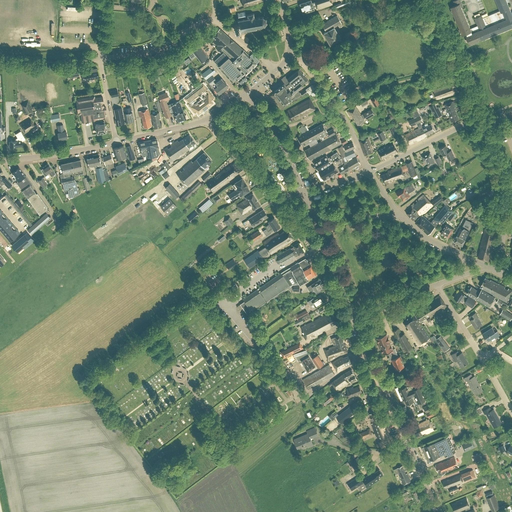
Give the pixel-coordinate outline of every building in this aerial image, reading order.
[(332,4),(330,0),(314,0),(315,1),(311,3),(310,0),(300,4),(303,13),(314,10),(313,9),(317,8),(317,9),(332,4)] [(481,40),(511,26),(511,11),(511,12),(506,0),(495,0),(500,10),(488,15),(483,18),(481,15),(475,18),(476,23),(478,27),(476,28),(476,27),(473,28),(474,30),(471,31),(469,26),(461,7),(463,7),(463,6),(462,4),(461,2),(460,0),(455,0),(453,1),(455,5),(451,7),(463,35),(466,33),(467,35),(466,36),(469,45),(479,40),(481,39),(481,40)] [(237,32),(238,32),(245,30),(245,31),(246,31),(246,30),(250,29),(250,30),(251,30),(251,29),(255,29),(256,29),(256,28),(256,27),(260,26),(260,28),(261,28),(261,26),(264,26),(264,27),(265,27),(264,25),(266,23),(267,23),(267,22),(266,22),(265,19),(267,18),(266,18),(265,18),(262,17),(263,16),(262,15),(262,17),(259,17),(259,16),(258,16),(258,17),(255,18),(254,17),(253,14),(253,13),(253,14),(248,15),(247,14),(246,15),(247,16),(248,18),(243,19),(243,18),(243,19),(238,20),(237,20),(237,21),(238,23),(233,24),(234,30),(237,29),(237,31),(237,32)] [(322,24),(323,26),(326,31),(329,29),(334,27),(339,24),(341,23),(341,22),(337,15),(335,16),(322,24)] [(340,38),(334,27),(329,29),(326,31),(323,33),(330,44),(340,38)] [(219,28),(210,39),(217,45),(211,53),(215,57),(222,50),(224,52),(229,56),(228,57),(232,61),(243,50),(219,28)] [(198,44),(191,49),(201,62),(208,57),(198,44)] [(223,52),(214,61),(232,81),(235,78),(237,80),(244,73),(245,74),(256,63),(257,61),(258,61),(259,60),(252,53),(250,56),(244,50),(243,50),(232,61),(228,57),(223,52)] [(197,78),(200,76),(191,64),(188,66),(197,78)] [(81,73),(83,82),(89,81),(89,79),(98,78),(96,68),(90,70),(91,71),(81,73)] [(214,69),(204,77),(206,79),(216,72),(214,69)] [(274,93),(271,95),(282,109),(285,106),(291,102),(296,98),(301,94),(299,93),(297,90),(302,85),(301,84),(307,79),(299,69),(287,78),(283,82),(281,79),(272,87),(273,89),(274,90),(274,93)] [(214,83),(217,86),(215,88),(219,93),(228,86),(224,81),(221,78),(214,83)] [(453,90),(452,87),(458,85),(457,82),(434,90),(437,99),(455,93),(454,90),(453,90)] [(196,110),(198,113),(213,101),(211,99),(214,97),(203,84),(185,98),(188,103),(187,104),(194,112),(196,110)] [(312,85),(300,93),(302,95),(314,87),(312,85)] [(164,93),(158,95),(161,101),(159,102),(160,103),(163,111),(162,111),(163,112),(165,118),(171,115),(171,114),(168,105),(167,104),(166,100),(167,100),(164,93)] [(82,122),(96,120),(104,118),(107,118),(105,106),(104,107),(102,96),(92,98),(92,96),(76,99),(78,113),(80,112),(82,122)] [(371,99),(375,106),(381,103),(376,96),(371,99)] [(305,114),(315,109),(309,99),(287,111),(288,112),(286,113),(291,121),(294,119),(294,120),(303,116),(302,115),(305,114)] [(186,119),(179,100),(170,104),(168,105),(171,114),(173,113),(177,122),(186,119)] [(21,105),(26,115),(33,111),(28,101),(21,105)] [(459,119),(455,109),(456,108),(453,101),(444,105),(448,115),(449,115),(451,122),(459,119)] [(437,107),(436,104),(436,103),(430,106),(436,118),(443,115),(438,106),(437,107)] [(361,115),(355,106),(349,110),(347,111),(350,116),(352,115),(358,125),(364,121),(363,118),(365,117),(367,119),(375,114),(371,109),(361,115)] [(124,108),(127,122),(134,121),(131,107),(124,108)] [(115,120),(116,125),(121,124),(120,123),(125,123),(122,108),(114,109),(116,119),(115,120)] [(151,118),(148,109),(138,111),(140,117),(141,117),(144,128),(151,126),(149,119),(151,118)] [(412,112),(414,118),(417,124),(420,122),(423,121),(420,115),(417,109),(412,112)] [(36,113),(39,118),(40,118),(42,122),(45,120),(43,116),(44,116),(41,111),(36,113)] [(160,126),(159,118),(160,118),(159,112),(151,114),(152,119),(153,119),(154,127),(160,126)] [(50,115),(51,122),(60,120),(59,114),(50,115)] [(20,124),(25,133),(31,130),(33,133),(40,129),(36,124),(34,125),(30,118),(20,124)] [(95,121),(95,125),(97,133),(103,132),(104,133),(105,132),(106,132),(104,118),(96,120),(96,121),(95,121)] [(414,118),(409,120),(411,126),(417,124),(414,118)] [(405,134),(408,142),(409,144),(414,142),(413,140),(416,139),(417,141),(424,138),(424,137),(427,135),(423,128),(423,127),(420,122),(417,124),(419,128),(405,134)] [(298,137),(303,145),(308,142),(316,138),(319,137),(322,141),(330,137),(335,134),(336,133),(333,129),(328,132),(323,123),(309,131),(306,132),(303,134),(298,137)] [(64,131),(63,124),(58,125),(59,132),(58,133),(59,139),(67,137),(66,131),(64,131)] [(430,124),(423,128),(427,135),(435,130),(431,124),(430,124)] [(299,128),(303,134),(306,132),(309,131),(306,125),(303,127),(303,126),(299,128)] [(14,146),(22,146),(22,141),(25,139),(21,131),(15,135),(17,138),(14,141),(14,142),(14,146)] [(381,140),(381,141),(386,138),(383,131),(378,134),(379,137),(381,140)] [(335,134),(330,137),(335,147),(342,143),(336,133),(335,134)] [(188,148),(195,143),(189,134),(178,142),(177,140),(170,145),(171,147),(168,149),(167,147),(164,150),(172,161),(189,149),(188,148)] [(311,160),(314,158),(322,153),(322,154),(335,147),(330,137),(322,141),(319,143),(311,147),(305,150),(310,160),(311,160)] [(147,140),(150,157),(157,156),(157,155),(158,155),(159,153),(156,138),(147,140)] [(360,141),(365,155),(373,152),(368,138),(360,141)] [(141,150),(142,155),(146,155),(147,157),(150,157),(147,140),(139,142),(141,150)] [(342,157),(343,156),(346,155),(348,159),(349,160),(353,158),(352,157),(356,155),(353,148),(355,147),(353,142),(344,146),(345,146),(342,147),(342,146),(338,148),(342,157)] [(392,156),(398,152),(393,142),(378,150),(383,161),(389,158),(389,157),(391,155),(392,156)] [(113,149),(117,159),(127,156),(123,145),(113,149)] [(443,155),(446,154),(449,160),(455,157),(451,150),(449,151),(447,148),(446,145),(439,148),(443,155)] [(132,151),(131,146),(127,147),(128,152),(130,160),(135,158),(133,151),(132,151)] [(316,161),(314,162),(318,169),(319,170),(320,169),(331,162),(339,157),(340,156),(337,152),(337,151),(328,157),(327,155),(326,155),(316,161)] [(435,163),(430,152),(422,156),(424,161),(426,160),(428,166),(435,163)] [(204,167),(211,161),(204,153),(193,162),(192,160),(183,168),(184,169),(181,172),(180,170),(177,173),(187,185),(206,169),(204,167)] [(102,157),(105,165),(106,167),(111,165),(110,163),(113,162),(114,162),(111,154),(110,154),(102,157)] [(96,173),(98,182),(107,180),(110,179),(107,169),(103,171),(99,156),(93,158),(95,168),(93,168),(94,173),(96,173)] [(319,170),(318,171),(324,180),(338,171),(337,169),(336,167),(343,163),(339,157),(331,162),(320,169),(319,170)] [(339,168),(342,174),(360,163),(356,157),(351,160),(352,160),(347,163),(343,165),(343,166),(339,168)] [(89,169),(93,168),(95,168),(93,158),(87,159),(89,169)] [(61,183),(62,183),(63,186),(64,191),(67,190),(69,198),(73,197),(76,195),(79,194),(76,181),(75,181),(73,175),(75,175),(76,175),(78,175),(78,174),(80,174),(81,174),(82,174),(83,173),(80,160),(61,164),(63,174),(60,175),(61,180),(60,180),(61,183)] [(411,177),(417,175),(412,161),(406,163),(408,169),(411,177)] [(118,174),(128,170),(124,162),(115,166),(118,174)] [(55,173),(48,164),(43,167),(43,168),(41,170),(45,176),(48,174),(47,173),(49,172),(51,175),(55,173)] [(215,177),(207,183),(208,186),(209,190),(211,189),(213,191),(217,188),(217,187),(219,185),(220,186),(226,182),(225,180),(227,178),(229,180),(234,176),(234,175),(238,173),(231,164),(214,177),(215,177)] [(399,179),(405,177),(403,172),(401,166),(388,171),(388,172),(381,175),(384,183),(386,182),(387,184),(395,180),(395,179),(398,178),(399,179)] [(19,167),(12,172),(18,181),(16,182),(28,199),(40,214),(48,208),(37,191),(35,192),(31,185),(32,184),(29,180),(19,167)] [(0,183),(1,185),(4,183),(8,188),(12,184),(6,177),(3,179),(0,175),(0,173),(3,172),(0,169),(0,183)] [(202,178),(205,181),(211,175),(209,172),(202,178)] [(38,180),(42,187),(47,184),(42,177),(38,180)] [(241,178),(232,184),(236,190),(228,194),(231,199),(239,194),(240,196),(249,190),(247,186),(244,181),(244,182),(241,178)] [(180,198),(183,202),(202,184),(199,180),(180,198)] [(165,187),(175,198),(180,194),(170,183),(165,187)] [(415,189),(411,184),(405,188),(400,190),(400,189),(396,192),(399,197),(400,196),(403,200),(410,196),(408,193),(415,189)] [(253,210),(260,206),(252,193),(245,197),(246,199),(236,205),(242,214),(252,208),(253,210)] [(433,205),(431,203),(423,194),(416,201),(417,202),(415,204),(414,203),(411,205),(412,206),(406,212),(414,220),(420,214),(421,215),(424,212),(424,213),(433,205)] [(440,196),(432,202),(435,206),(443,200),(440,196)] [(171,199),(162,208),(167,214),(168,214),(177,206),(171,199)] [(209,199),(199,208),(203,212),(213,204),(209,199)] [(443,223),(453,211),(446,204),(431,222),(422,215),(416,222),(428,234),(435,226),(440,220),(443,223)] [(0,208),(0,225),(11,239),(20,232),(0,208)] [(19,209),(17,211),(30,226),(32,224),(19,209)] [(248,219),(254,226),(262,221),(262,220),(268,217),(263,209),(257,213),(258,215),(256,217),(255,215),(248,219)] [(195,211),(187,218),(191,222),(199,215),(195,211)] [(32,234),(39,228),(50,218),(46,213),(27,229),(32,234)] [(224,221),(228,226),(233,222),(229,217),(224,221)] [(263,231),(277,222),(274,217),(268,221),(270,223),(265,226),(266,228),(263,231)] [(277,222),(263,231),(266,236),(271,232),(280,226),(277,222)] [(441,232),(448,237),(453,229),(446,224),(441,232)] [(469,230),(465,227),(464,229),(461,228),(460,229),(457,235),(454,241),(462,245),(465,239),(469,230)] [(492,247),(493,244),(492,244),(493,240),(495,240),(497,231),(486,227),(480,247),(481,247),(478,257),(488,261),(492,247)] [(293,239),(287,229),(286,229),(279,234),(278,233),(263,242),(266,247),(268,251),(270,254),(293,239)] [(248,237),(252,242),(262,235),(259,230),(248,237)] [(24,235),(12,245),(18,252),(33,240),(28,233),(25,236),(24,235)] [(276,254),(273,256),(277,263),(280,261),(281,263),(294,255),(295,257),(297,256),(296,254),(297,253),(298,255),(299,255),(304,252),(299,242),(293,246),(294,247),(277,256),(276,254)] [(266,247),(258,252),(262,258),(268,254),(267,252),(268,251),(266,247)] [(233,259),(225,264),(228,269),(236,264),(233,259)] [(244,301),(240,304),(243,307),(243,308),(244,309),(247,313),(247,314),(248,315),(249,314),(252,312),(293,284),(299,283),(300,284),(316,274),(316,275),(317,274),(311,264),(308,260),(305,259),(303,261),(299,263),(282,274),(260,290),(258,291),(257,289),(247,296),(243,299),(244,301)] [(486,277),(480,287),(494,294),(493,295),(508,303),(509,301),(507,301),(511,291),(511,289),(509,288),(508,289),(505,288),(505,286),(499,283),(499,284),(491,279),(490,280),(486,277)] [(316,293),(325,287),(320,279),(311,284),(307,287),(309,291),(313,288),(316,293)] [(480,292),(476,289),(472,286),(467,293),(476,299),(477,298),(489,306),(495,297),(482,289),(480,292)] [(459,291),(454,298),(459,301),(461,299),(465,301),(464,302),(472,307),(476,301),(469,296),(468,297),(464,294),(463,293),(459,291)] [(324,301),(320,295),(315,298),(314,297),(308,301),(310,305),(313,303),(315,307),(324,301)] [(447,306),(439,295),(435,298),(436,300),(433,302),(432,300),(424,305),(424,306),(415,312),(420,321),(431,314),(432,315),(447,306)] [(237,314),(240,312),(235,303),(232,305),(237,314)] [(500,314),(510,320),(511,316),(511,314),(503,309),(500,314)] [(306,310),(295,315),(297,320),(308,314),(306,310)] [(330,312),(314,320),(320,333),(322,332),(322,330),(325,329),(326,330),(332,327),(331,325),(337,322),(332,313),(330,314),(330,312)] [(476,329),(482,324),(477,316),(478,315),(476,312),(470,316),(472,318),(470,320),(476,329)] [(418,328),(422,325),(414,313),(403,321),(406,326),(408,325),(410,328),(408,330),(410,333),(418,328)] [(305,339),(310,337),(312,336),(313,337),(320,333),(314,320),(304,325),(301,327),(305,335),(303,335),(305,339)] [(430,338),(422,325),(418,328),(410,333),(418,346),(430,338)] [(492,327),(482,333),(485,338),(486,337),(488,341),(495,337),(496,338),(501,335),(497,330),(495,331),(492,327)] [(402,335),(398,328),(394,331),(404,352),(412,348),(411,345),(405,333),(402,335)] [(386,354),(389,353),(391,359),(392,359),(396,369),(405,366),(400,356),(397,357),(396,355),(397,354),(395,348),(393,348),(387,332),(377,336),(383,353),(385,352),(386,354)] [(347,352),(341,334),(331,338),(333,344),(335,343),(336,345),(329,348),(329,349),(326,350),(326,349),(324,349),(327,359),(347,352)] [(450,348),(441,335),(437,338),(434,335),(431,336),(433,340),(436,340),(444,352),(450,348)] [(298,343),(280,352),(283,358),(301,349),(298,343)] [(458,351),(451,355),(455,361),(457,360),(461,367),(469,363),(466,358),(466,359),(462,352),(459,354),(458,351)] [(351,363),(349,355),(343,357),(343,356),(340,357),(332,362),(337,372),(343,368),(343,367),(345,365),(351,363)] [(270,368),(270,367),(271,364),(272,363),(263,360),(261,364),(270,368)] [(303,379),(308,389),(335,374),(329,364),(303,379)] [(343,374),(338,378),(342,384),(343,383),(345,385),(348,382),(346,378),(347,377),(348,379),(349,378),(351,382),(357,378),(352,369),(343,374)] [(471,374),(465,377),(464,377),(463,377),(464,378),(466,381),(467,380),(475,394),(483,390),(475,376),(473,377),(471,374)] [(342,384),(338,378),(332,382),(338,390),(345,385),(343,383),(342,384)] [(403,400),(406,405),(414,401),(411,396),(414,395),(417,400),(418,403),(424,400),(425,403),(428,402),(426,399),(427,399),(425,396),(418,381),(399,389),(403,400)] [(362,392),(359,385),(354,387),(353,386),(346,389),(348,394),(346,395),(347,399),(358,395),(357,393),(362,392)] [(321,401),(325,406),(334,398),(330,394),(321,401)] [(336,416),(342,424),(349,418),(348,417),(361,408),(357,401),(336,416)] [(424,407),(426,412),(433,409),(431,404),(424,407)] [(490,407),(484,410),(483,410),(483,411),(485,414),(486,413),(494,427),(502,423),(494,409),(492,410),(490,407)] [(372,423),(374,429),(387,424),(386,422),(385,422),(379,409),(370,413),(373,423),(372,423)] [(426,433),(434,430),(429,419),(418,424),(419,426),(414,428),(417,436),(425,432),(426,433)] [(387,424),(374,429),(377,437),(377,436),(380,444),(393,440),(391,435),(390,435),(389,432),(390,431),(387,424)] [(314,445),(311,438),(319,434),(316,428),(308,432),(309,433),(294,439),(298,448),(307,444),(308,447),(314,445)] [(368,429),(360,433),(363,439),(367,437),(367,436),(372,434),(370,428),(367,429),(368,429)] [(432,443),(424,447),(428,454),(429,456),(429,457),(430,460),(438,457),(438,456),(444,453),(447,452),(447,453),(448,455),(455,452),(454,449),(453,449),(451,446),(453,446),(449,436),(433,443),(432,443)] [(461,443),(464,450),(471,447),(477,445),(474,437),(461,443)] [(359,457),(351,462),(352,464),(351,464),(354,469),(363,463),(360,458),(359,457)] [(446,466),(448,471),(459,467),(458,465),(455,457),(452,458),(446,460),(448,465),(446,466)] [(448,465),(446,460),(435,465),(440,475),(448,471),(446,466),(448,465)] [(406,474),(403,465),(394,469),(396,474),(399,473),(404,485),(411,481),(408,473),(406,474)] [(383,475),(380,469),(375,472),(374,471),(363,478),(364,478),(362,479),(360,476),(348,484),(352,490),(357,487),(356,485),(365,480),(369,486),(380,479),(379,478),(383,475)] [(465,481),(468,480),(476,477),(473,469),(462,473),(465,481)] [(457,476),(444,481),(443,481),(445,487),(454,484),(454,485),(463,481),(460,475),(457,476)] [(494,494),(487,497),(490,506),(498,503),(494,494)] [(467,497),(462,499),(466,508),(467,511),(466,511),(475,511),(474,507),(470,509),(469,506),(470,506),(467,497)] [(455,511),(466,508),(462,499),(456,501),(457,502),(452,504),(455,511)]
